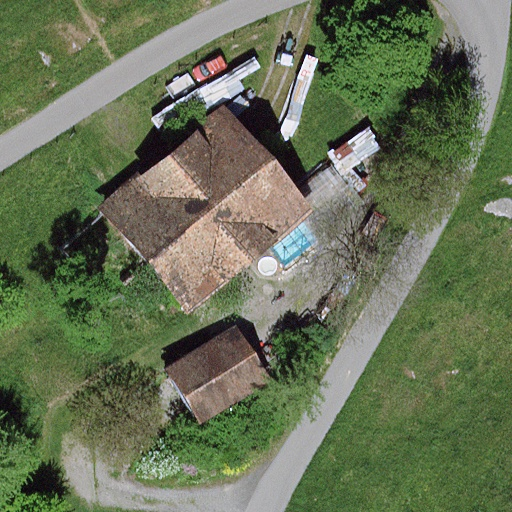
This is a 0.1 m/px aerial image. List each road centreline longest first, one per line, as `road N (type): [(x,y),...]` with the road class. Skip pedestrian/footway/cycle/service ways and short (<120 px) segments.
road 1 (unclassified): [(266,511),(470,151),(490,73),(491,0)]
road 2 (unclassified): [(0,156),(188,34),(261,0)]
